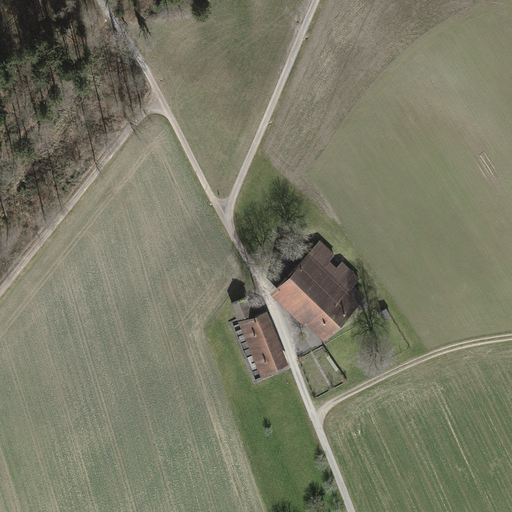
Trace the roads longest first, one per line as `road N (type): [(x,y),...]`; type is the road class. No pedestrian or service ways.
road 1 (track): [(157,92),(0,287)]
road 2 (unclassified): [(259,287),(349,511)]
road 3 (track): [(318,0),(224,215)]
road 4 (track): [(312,415),(403,365),(511,338)]
road 5 (track): [(157,92),(224,215)]
